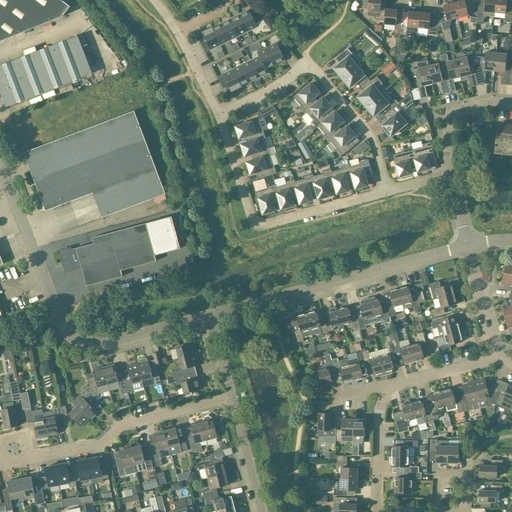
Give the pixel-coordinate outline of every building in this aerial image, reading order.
[(0,0),(0,42),(63,17),(71,6),(62,0),(0,0)] [(362,0),(363,5),(363,7),(366,9),(368,9),(368,10),(379,11),(378,20),(384,21),(385,8),(386,3),(380,2),(380,0),(362,0)] [(454,3),(457,17),(468,15),(465,0),(454,3)] [(477,18),(476,23),(483,24),(484,19),(484,16),(488,16),(493,17),(494,12),(495,0),(484,0),(484,2),(479,1),(477,18)] [(494,12),(494,18),(504,19),(504,22),(510,23),(511,4),(507,3),(506,3),(506,0),(495,0),(494,12)] [(281,11),(271,2),(266,7),(275,17),(281,11)] [(444,11),(439,12),(443,29),(449,28),(452,19),(457,17),(454,3),(443,5),(444,11)] [(240,15),(248,31),(257,26),(256,24),(263,20),(253,8),(240,15)] [(385,8),(384,21),(384,24),(395,25),(394,34),(399,34),(402,12),(397,12),(397,10),(385,8)] [(408,13),(402,12),(399,34),(417,36),(418,27),(418,28),(419,12),(409,11),(408,13)] [(430,13),(419,12),(418,28),(429,29),(428,35),(437,36),(437,31),(443,29),(439,12),(440,20),(434,21),(434,20),(430,20),(430,13)] [(240,15),(231,19),(239,35),(248,31),(240,15)] [(239,35),(231,19),(222,24),(230,40),(239,35)] [(222,24),(212,28),(220,44),(230,40),(222,24)] [(220,44),(212,28),(212,27),(202,32),(205,38),(199,40),(206,53),(211,50),(211,49),(220,44)] [(0,90),(6,107),(92,74),(78,36),(0,66),(0,90)] [(267,48),(275,64),(285,60),(283,56),(291,52),(292,52),(284,43),(283,43),(278,46),(277,44),(267,48)] [(257,50),(254,45),(249,47),(251,53),(257,50)] [(275,64),(267,48),(258,53),(260,57),(266,69),(275,64)] [(397,61),(402,62),(409,51),(399,49),(397,61)] [(342,78),(357,66),(349,56),(350,56),(346,51),(336,58),(340,63),(334,68),(342,78)] [(466,58),(465,55),(462,52),(455,54),(457,60),(456,60),(460,78),(468,76),(470,87),(477,85),(473,67),(474,56),(466,58)] [(478,66),(473,67),(477,85),(484,84),(486,71),(493,71),(495,53),(484,52),(483,66),(478,66)] [(495,53),(493,71),(499,72),(498,83),(506,84),(509,54),(495,53)] [(456,60),(448,62),(446,54),(440,55),(442,63),(449,92),(455,91),(453,80),(460,78),(456,60)] [(260,57),(251,61),(259,77),(268,72),(266,69),(260,57)] [(259,77),(251,61),(242,65),(250,81),(259,77)] [(396,67),(391,61),(380,70),(386,76),(396,67)] [(418,69),(417,69),(414,70),(417,79),(415,80),(420,99),(427,97),(424,87),(432,85),(428,67),(428,66),(427,61),(417,63),(418,69)] [(442,63),(428,66),(428,67),(432,85),(440,83),(443,94),(449,92),(442,63)] [(242,65),(233,70),(241,86),(250,81),(242,65)] [(364,75),(357,66),(342,78),(350,87),(356,82),(360,87),(370,79),(365,74),(364,75)] [(241,86),(233,70),(223,75),(223,74),(217,77),(223,89),(229,86),(231,92),(241,87),(241,86)] [(370,79),(360,87),(364,92),(358,97),(366,106),(380,94),(376,89),(383,83),(377,76),(371,81),(370,79)] [(306,113),(318,102),(314,97),(319,93),(311,83),(303,90),(302,90),(293,97),(301,106),(299,108),(305,114),(306,113)] [(380,94),(366,106),(374,116),(380,111),(384,116),(394,108),(389,103),(393,100),(384,91),(380,94)] [(411,94),(404,99),(410,105),(413,103),(411,94)] [(318,102),(306,113),(313,120),(311,122),(317,128),(318,127),(330,116),(326,111),(331,107),(323,97),(318,102)] [(260,112),(263,118),(277,112),(273,106),(260,112)] [(394,108),(384,116),(388,120),(382,126),(384,128),(382,130),(387,135),(389,134),(391,136),(407,123),(394,108)] [(102,218),(166,194),(134,111),(24,153),(46,211),(93,193),(102,218)] [(330,116),(318,127),(325,135),(323,136),(328,143),(330,141),(342,130),(338,125),(343,121),(335,112),(330,116)] [(291,118),(286,122),(289,127),(294,122),(291,118)] [(248,142),(263,138),(265,138),(263,130),(261,130),(257,119),(246,122),(246,123),(236,126),(239,138),(246,136),(248,142)] [(300,140),(314,130),(310,124),(296,135),(300,140)] [(496,133),(495,143),(494,154),(511,156),(511,125),(503,124),(502,134),(496,133)] [(347,126),(342,130),(330,141),(337,149),(335,151),(340,157),(355,145),(350,140),(355,135),(347,126)] [(263,138),(248,142),(241,144),(245,156),(251,154),(253,160),(269,156),(271,155),(268,147),(266,148),(263,138)] [(304,141),(298,144),(306,159),(312,155),(304,141)] [(366,141),(356,149),(360,155),(370,147),(366,141)] [(423,147),(413,150),(416,165),(418,172),(430,168),(428,162),(436,160),(431,142),(422,145),(423,147)] [(386,163),(392,162),(390,147),(383,148),(386,163)] [(416,165),(413,150),(412,147),(404,150),(404,152),(393,155),(396,166),(397,166),(400,177),(412,173),(410,167),(416,165)] [(269,156),(253,160),(247,162),(251,174),(257,172),(259,179),(276,173),(274,165),(272,166),(269,156)] [(350,166),(354,182),(355,188),(367,185),(366,179),(373,177),(368,159),(360,161),(360,164),(350,166)] [(342,169),(332,171),(335,187),(337,194),(349,190),(347,184),(354,182),(350,166),(350,164),(341,166),(342,169)] [(323,174),(313,177),(317,192),(318,199),(330,195),(329,189),(335,187),(332,171),(331,169),(323,172),(323,174)] [(317,192),(313,177),(313,174),(304,177),(305,179),(295,182),(298,197),(300,204),(312,200),(310,194),(317,192)] [(286,184),(276,187),(280,202),(281,209),(293,205),(291,199),(298,197),(295,182),(294,179),(285,182),(286,184)] [(280,202),(276,187),(275,184),(267,187),(268,189),(256,192),(259,203),(260,203),(263,214),(275,211),(273,204),(280,202)] [(146,224),(155,256),(181,249),(172,217),(146,224)] [(94,244),(71,250),(71,248),(61,251),(64,262),(66,262),(68,272),(82,268),(87,286),(123,277),(121,271),(156,261),(155,256),(146,224),(93,238),(94,244)] [(430,284),(427,273),(420,275),(423,285),(430,284)] [(451,284),(441,287),(439,281),(429,284),(433,300),(438,298),(454,294),(451,284)] [(409,287),(399,289),(403,305),(402,305),(404,309),(413,307),(415,313),(421,312),(419,304),(419,303),(418,298),(412,300),(409,287)] [(403,305),(399,289),(389,292),(392,305),(387,306),(388,310),(389,317),(396,315),(394,307),(402,305),(403,305)] [(417,291),(416,291),(418,298),(419,303),(424,302),(425,302),(422,290),(417,291)] [(510,298),(511,302),(500,307),(505,318),(507,317),(511,314),(511,291),(510,298)] [(438,298),(441,308),(432,310),(434,316),(445,313),(444,308),(457,304),(454,294),(438,298)] [(374,296),(368,298),(375,323),(384,320),(385,323),(391,322),(389,317),(388,310),(383,312),(379,299),(376,300),(375,298),(374,296)] [(362,317),(357,319),(360,330),(366,329),(366,325),(375,323),(368,298),(362,300),(361,301),(362,303),(359,304),(362,317)] [(332,325),(326,327),(328,332),(334,331),(333,328),(342,325),(338,310),(337,310),(336,308),(335,307),(330,308),(329,310),(329,312),(328,312),(332,325)] [(360,330),(357,319),(352,320),(348,307),(338,310),(342,325),(352,323),(354,332),(360,330)] [(317,311),(307,314),(312,335),(319,333),(320,337),(329,335),(328,332),(326,327),(325,323),(320,324),(317,311)] [(297,317),(300,330),(295,331),(298,343),(304,341),(303,337),(312,335),(307,314),(297,317)] [(444,336),(460,332),(457,322),(444,325),(443,320),(431,323),(433,329),(437,328),(439,337),(444,336)] [(401,348),(400,345),(395,328),(389,330),(393,344),(395,352),(401,351),(404,364),(414,361),(410,346),(401,348)] [(460,332),(444,336),(447,345),(438,348),(439,354),(451,351),(450,345),(463,342),(460,332)] [(410,346),(414,361),(424,359),(421,346),(426,344),(423,333),(417,334),(419,343),(410,346)] [(330,341),(316,345),(317,351),(332,347),(330,341)] [(179,359),(196,355),(193,344),(176,348),(179,359)] [(389,354),(380,357),(385,375),(391,374),(392,372),(391,371),(394,370),(391,357),(396,355),(395,352),(393,344),(387,345),(389,354)] [(385,375),(380,357),(371,359),(368,350),(362,352),(365,364),(371,362),(374,375),(377,374),(378,376),(379,377),(385,375)] [(321,365),(322,369),(318,371),(322,386),(332,383),(329,370),(334,369),(332,360),(330,354),(329,355),(328,351),(323,352),(326,364),(321,365)] [(156,365),(167,362),(166,358),(161,359),(159,352),(153,354),(156,365)] [(356,354),(357,357),(348,360),(349,365),(353,381),(363,378),(360,365),(365,364),(362,352),(356,354)] [(196,355),(179,359),(182,370),(173,372),(175,378),(186,375),(185,369),(199,365),(196,355)] [(158,373),(152,374),(149,361),(147,361),(147,360),(144,358),(138,360),(137,362),(137,364),(138,364),(142,381),(153,378),(155,386),(161,384),(158,373)] [(338,359),(332,360),(334,369),(334,372),(340,370),(343,383),(353,381),(349,365),(347,359),(338,361),(338,359)] [(138,364),(137,364),(127,367),(130,380),(125,381),(128,393),(134,391),(132,383),(142,381),(138,364)] [(114,365),(103,368),(108,385),(119,382),(122,395),(128,393),(125,381),(124,376),(118,378),(114,365)] [(91,385),(89,386),(95,397),(100,395),(98,387),(108,385),(103,368),(93,370),(96,384),(91,385)] [(188,381),(186,375),(175,378),(178,389),(182,388),(184,394),(201,390),(198,378),(188,381)] [(484,380),(473,383),(480,407),(481,408),(486,407),(486,406),(492,404),(495,405),(499,394),(493,392),(488,393),(484,380)] [(12,402),(9,403),(1,404),(5,428),(18,426),(16,413),(22,412),(19,401),(21,400),(20,394),(18,382),(9,383),(12,402)] [(461,400),(464,412),(474,409),(475,410),(479,409),(480,407),(473,383),(463,385),(466,399),(461,400)] [(499,394),(495,405),(504,409),(506,403),(511,405),(511,384),(510,383),(505,396),(499,394)] [(87,385),(82,388),(83,390),(84,391),(88,398),(95,397),(89,386),(88,387),(87,385)] [(452,388),(442,391),(446,407),(447,411),(457,409),(458,413),(464,412),(461,400),(455,402),(452,388)] [(446,407),(442,391),(432,394),(435,407),(430,409),(431,412),(433,420),(438,419),(438,416),(441,416),(442,411),(442,408),(446,407)] [(28,392),(20,394),(21,400),(23,410),(31,408),(28,392)] [(72,402),(77,407),(89,420),(90,418),(92,419),(95,416),(95,414),(97,412),(95,410),(85,399),(83,401),(78,396),(72,402)] [(406,419),(400,420),(395,422),(399,433),(409,431),(408,427),(410,427),(409,421),(416,419),(412,403),(411,404),(410,402),(408,401),(404,402),(403,404),(404,405),(402,406),(406,419)] [(422,401),(412,403),(416,419),(422,417),(424,420),(425,423),(428,422),(428,425),(430,425),(432,431),(436,430),(434,424),(433,420),(431,412),(426,414),(422,401)] [(66,406),(59,408),(62,419),(68,418),(67,413),(66,406)] [(89,420),(77,407),(69,415),(81,427),(89,420)] [(56,421),(62,419),(59,408),(53,409),(54,411),(43,413),(47,436),(58,434),(56,421)] [(43,413),(32,414),(32,411),(26,412),(28,424),(34,423),(37,438),(47,436),(43,413)] [(319,413),(318,430),(318,436),(323,436),(324,442),(336,443),(336,442),(336,430),(336,425),(330,425),(330,414),(319,413)] [(201,421),(206,440),(217,438),(212,419),(211,419),(211,417),(209,416),(205,417),(203,419),(204,421),(201,421)] [(342,430),(336,430),(336,442),(352,442),(352,436),(353,436),(353,419),(342,419),(342,430)] [(364,420),(353,419),(353,436),(358,436),(358,443),(363,443),(363,436),(364,436),(364,420)] [(206,440),(201,421),(191,424),(194,438),(189,439),(192,453),(202,450),(200,442),(206,440)] [(188,451),(186,444),(185,439),(179,441),(176,428),(165,431),(171,455),(188,451)] [(171,455),(165,431),(154,434),(158,446),(152,448),(157,467),(163,465),(161,458),(171,455)] [(428,431),(420,431),(422,439),(428,439),(428,431)] [(447,440),(437,440),(430,440),(430,452),(436,452),(436,463),(447,463),(447,446),(447,440)] [(392,457),(408,457),(408,447),(418,447),(418,441),(406,441),(406,447),(392,446),(392,457)] [(458,447),(447,446),(447,463),(458,463),(458,458),(464,458),(464,453),(465,441),(458,441),(458,447)] [(137,472),(147,470),(153,468),(150,456),(144,458),(141,446),(130,449),(137,472)] [(137,472),(130,449),(120,452),(123,464),(117,465),(120,477),(137,472)] [(209,454),(210,456),(202,458),(203,462),(197,464),(199,470),(205,468),(208,479),(227,473),(224,463),(223,463),(222,457),(224,457),(222,450),(214,452),(215,453),(209,454)] [(335,461),(335,450),(325,450),(325,461),(335,461)] [(408,457),(392,457),(390,458),(390,462),(392,463),(392,467),(405,467),(405,473),(409,473),(418,473),(419,467),(411,467),(411,464),(408,464),(408,457)] [(496,478),(497,467),(503,467),(503,461),(491,460),(491,466),(480,466),(480,477),(496,478)] [(335,462),(335,468),(335,469),(341,474),(341,479),(357,479),(358,468),(347,468),(347,462),(335,462)] [(95,464),(85,466),(88,483),(100,482),(100,483),(105,482),(103,473),(97,474),(95,464)] [(87,483),(84,466),(76,468),(79,475),(73,477),(76,487),(80,486),(80,484),(87,483)] [(69,489),(75,487),(73,477),(67,479),(66,470),(55,471),(59,489),(68,488),(69,489)] [(189,478),(190,482),(196,481),(194,470),(178,473),(179,480),(189,478)] [(58,489),(54,472),(45,474),(48,483),(43,484),(45,493),(50,492),(49,491),(58,489)] [(208,479),(211,489),(202,491),(203,497),(218,493),(216,488),(230,484),(227,473),(208,479)] [(409,473),(409,478),(395,478),(395,482),(394,482),(393,483),(393,488),(394,489),(395,489),(395,493),(413,493),(413,490),(411,489),(412,479),(421,479),(421,473),(418,473),(409,473)] [(19,480),(23,497),(35,495),(31,477),(19,480)] [(144,488),(167,485),(166,477),(143,481),(144,488)] [(335,478),(334,484),(334,496),(346,496),(346,490),(357,491),(357,479),(341,479),(335,478)] [(170,484),(172,491),(190,486),(188,479),(170,484)] [(19,480),(7,482),(8,487),(11,500),(23,497),(19,480)] [(491,507),(491,503),(495,503),(496,491),(502,492),(502,485),(490,485),(490,491),(479,491),(479,502),(480,502),(480,507),(491,507)] [(184,497),(192,495),(190,487),(182,489),(184,497)] [(176,500),(183,498),(182,489),(174,490),(176,500)] [(219,499),(218,493),(203,497),(206,507),(215,504),(216,511),(235,506),(233,495),(219,499)] [(139,500),(138,494),(123,498),(124,504),(139,500)] [(328,504),(328,496),(312,495),(312,504),(328,504)] [(164,511),(166,511),(164,506),(162,496),(149,499),(151,507),(141,509),(141,511),(164,511)] [(194,510),(193,505),(191,498),(185,500),(185,499),(174,502),(176,511),(177,511),(176,511),(188,511),(194,510)] [(334,498),(334,504),(333,504),(333,511),(356,511),(356,504),(346,504),(346,498),(334,498)]
